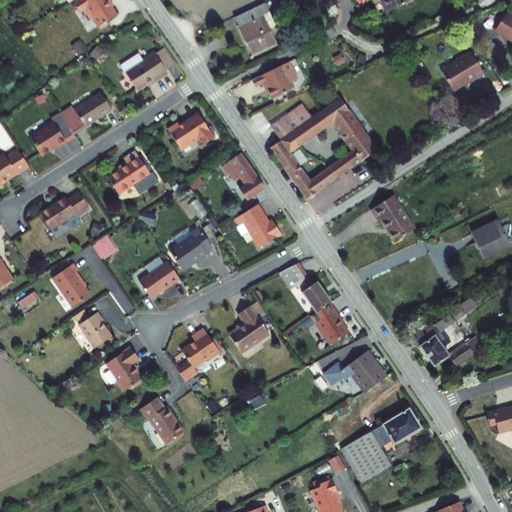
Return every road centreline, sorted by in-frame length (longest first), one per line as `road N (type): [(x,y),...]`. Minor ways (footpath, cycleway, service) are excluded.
road 1 (residential): [(204,78),(4,209)]
road 2 (residential): [(311,229),(511,99)]
road 3 (secondary): [(433,404),(318,241)]
road 4 (residential): [(318,241),(152,328)]
road 5 (secondary): [(311,229),(204,78)]
road 6 (secondary): [(496,511),(433,404)]
road 7 (track): [(135,511),(121,487),(86,483),(32,511)]
